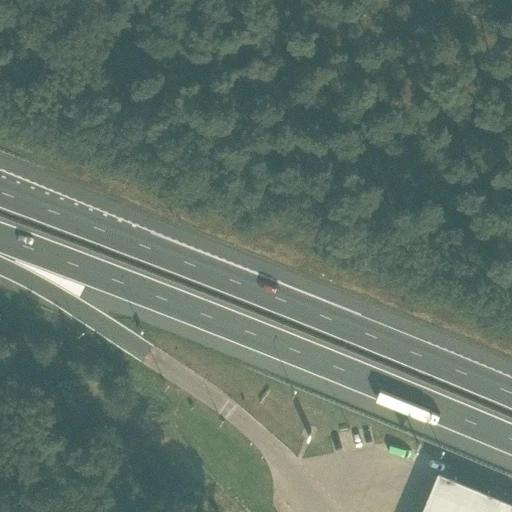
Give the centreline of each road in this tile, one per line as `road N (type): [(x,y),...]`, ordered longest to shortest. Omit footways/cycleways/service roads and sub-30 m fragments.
road 1 (motorway): [(511,393),(0,192)]
road 2 (motorway): [(0,236),(511,433)]
road 3 (motorway): [(0,249),(151,355)]
